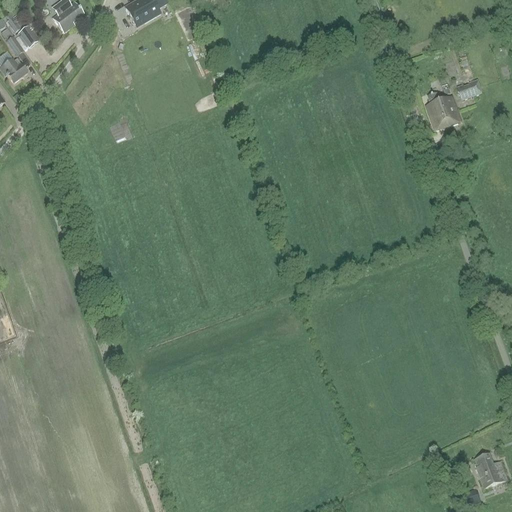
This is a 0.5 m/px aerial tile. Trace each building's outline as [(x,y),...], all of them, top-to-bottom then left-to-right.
[(71,7),(65,0),(64,0),(61,2),(62,4),(52,11),(57,18),(53,21),(64,35),(75,27),(73,24),(83,17),(75,5),(71,7)] [(140,0),(126,8),(137,27),(160,13),(159,10),(168,5),(164,0),(140,0)] [(15,18),(12,13),(5,17),(9,22),(7,23),(14,34),(21,30),(17,24),(19,22),(16,19),(14,21),(13,19),(15,18)] [(29,50),(40,43),(29,28),(18,35),(29,50)] [(13,38),(7,44),(6,44),(17,59),(25,54),(13,38)] [(28,75),(21,66),(21,67),(17,61),(14,63),(12,62),(0,70),(0,71),(5,79),(7,78),(8,79),(8,78),(14,86),(28,75)] [(483,95),(478,81),(468,85),(469,86),(464,88),(464,87),(457,89),(462,103),(483,95)] [(435,133),(461,124),(452,99),(442,102),(439,94),(428,98),(431,106),(426,108),(435,133)] [(484,491),(507,482),(500,463),(493,466),(489,455),(474,461),(479,473),(478,473),(484,491)] [(481,504),(475,491),(455,499),(461,511),(481,504)]
